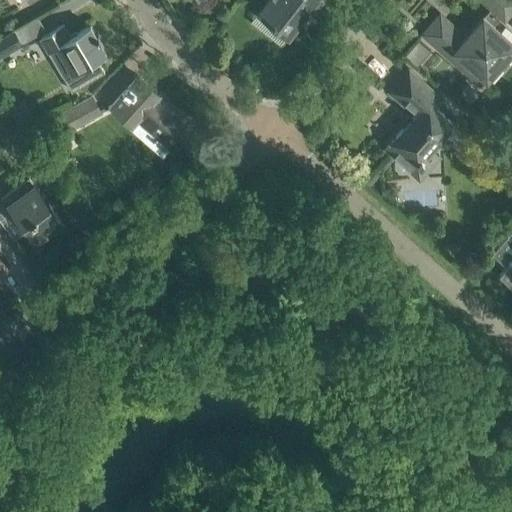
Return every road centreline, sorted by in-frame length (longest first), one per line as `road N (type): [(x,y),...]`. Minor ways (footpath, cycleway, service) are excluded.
road 1 (residential): [(0,332),(267,125)]
road 2 (residential): [(511,328),(267,125)]
road 3 (residential): [(148,0),(267,125)]
road 4 (residential): [(267,125),(364,0)]
